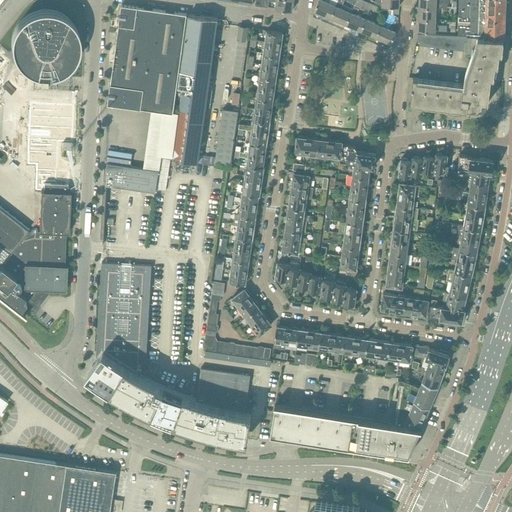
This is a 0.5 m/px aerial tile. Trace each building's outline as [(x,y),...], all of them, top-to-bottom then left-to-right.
[(255,0),(255,5),(263,6),(268,7),(269,1),(276,2),(275,8),(292,11),(293,0),(255,0)] [(318,0),(314,10),(330,17),(334,5),(336,0),(329,0),(328,2),(322,0),(318,0)] [(336,0),(335,5),(330,17),(345,23),(350,12),(351,12),(353,8),(342,3),(343,1),(344,2),(344,0),(336,0)] [(351,12),(350,12),(345,23),(360,30),(365,18),(356,14),(359,8),(368,12),(370,8),(372,3),(363,0),(356,0),(353,8),(351,12)] [(458,21),(457,35),(504,37),(505,23),(505,8),(505,0),(458,0),(459,7),(458,21)] [(187,14),(121,4),(115,54),(180,63),(187,14)] [(419,18),(436,19),(436,7),(419,6),(419,18)] [(11,42),(11,44),(11,46),(12,49),(12,51),(13,53),(13,55),(14,57),(15,59),(17,61),(18,63),(19,65),(21,67),(22,69),(24,70),(26,71),(28,73),(30,74),(32,75),(34,76),(37,77),(38,76),(41,64),(43,65),(44,65),(46,65),(47,65),(49,65),(51,76),(51,77),(54,77),(56,76),(58,75),(60,74),(62,73),(64,72),(66,71),(68,69),(69,68),(71,66),(72,65),(74,63),(75,61),(76,59),(77,57),(78,55),(78,53),(79,51),(79,48),(80,46),(80,44),(80,41),(79,39),(79,37),(79,35),(78,33),(77,30),(76,28),(75,26),(74,24),(73,22),(71,20),(70,19),(68,17),(66,16),(64,14),(62,13),(60,12),(58,11),(56,10),(53,10),(51,9),(49,9),(46,9),(44,9),(42,9),(40,9),(37,10),(35,11),(33,11),(31,12),(29,13),(27,15),(25,16),(23,17),(21,19),(20,21),(18,22),(17,24),(16,26),(15,28),(14,31),(13,33),(12,35),(12,37),(12,39),(11,42)] [(182,94),(173,159),(198,162),(199,154),(206,106),(210,107),(212,89),(208,89),(212,58),(216,56),(213,51),(218,19),(218,18),(189,14),(178,93),(182,94)] [(360,30),(376,36),(381,25),(365,18),(360,30)] [(419,18),(418,30),(435,31),(436,19),(419,18)] [(396,32),(381,25),(376,36),(391,43),(396,32)] [(239,26),(237,39),(246,40),(248,27),(239,26)] [(283,38),(283,35),(282,34),(283,32),(267,30),(265,41),(281,44),(282,39),(283,38)] [(504,37),(457,35),(418,34),(416,41),(419,42),(419,45),(463,50),(463,52),(475,53),(468,74),(466,86),(464,107),(480,109),(480,107),(482,107),(486,104),(486,102),(488,102),(492,72),(495,72),(496,60),(499,60),(500,48),(503,48),(504,37)] [(265,41),(263,52),(279,55),(280,54),(281,53),(281,50),(280,49),(281,44),(265,41)] [(263,52),(262,63),(278,66),(278,61),(280,60),(280,57),(279,56),(279,55),(263,52)] [(108,104),(173,113),(180,63),(115,54),(108,104)] [(0,73),(9,63),(0,56),(0,73)] [(262,63),(260,75),(276,77),(276,76),(277,75),(278,72),(277,71),(278,66),(262,63)] [(260,75),(258,86),(274,88),(275,83),(276,82),(277,80),(276,78),(276,77),(260,75)] [(462,106),(464,107),(466,86),(418,80),(418,78),(413,77),(410,100),(416,101),(415,104),(424,105),(424,102),(428,102),(428,105),(436,106),(437,103),(441,104),(440,107),(449,108),(449,105),(453,105),(453,108),(461,109),(462,106)] [(258,86),(257,97),(273,99),(273,98),(274,97),(275,95),(274,93),(274,88),(258,86)] [(257,97),(255,108),(271,110),(272,105),(273,104),(273,102),(273,101),(273,99),(257,97)] [(0,295),(20,311),(17,314),(43,335),(44,335),(44,336),(45,336),(46,336),(47,336),(48,336),(49,336),(50,336),(51,336),(52,336),(53,336),(54,335),(55,335),(56,334),(57,334),(58,333),(58,332),(59,331),(59,330),(60,329),(60,328),(61,327),(61,326),(63,290),(66,290),(67,265),(64,265),(66,232),(68,232),(70,192),(68,192),(68,185),(69,171),(57,171),(58,141),(72,142),(74,105),(73,105),(53,104),(31,103),(28,164),(38,165),(35,229),(34,229),(32,230),(30,231),(29,232),(27,231),(28,229),(0,207),(0,295)] [(214,165),(223,166),(230,167),(238,111),(222,108),(214,165)] [(255,108),(253,119),(270,122),(270,121),(269,121),(270,120),(271,119),(271,117),(270,116),(271,110),(255,108)] [(252,126),(252,130),(268,133),(269,128),(270,127),(271,124),(270,123),(270,122),(253,119),(252,126)] [(247,130),(246,141),(267,144),(267,142),(268,141),(268,139),(267,138),(268,133),(252,130),(247,130)] [(295,152),(307,154),(308,138),(303,137),(302,136),(300,136),(299,137),(297,136),(295,152)] [(311,154),(318,155),(320,139),(318,139),(317,138),(315,137),(314,138),(308,138),(307,154),(306,160),(310,160),(311,154)] [(318,155),(317,158),(329,159),(329,156),(331,140),(326,140),(325,138),(322,138),(321,139),(320,139),(318,155)] [(337,140),(336,141),(331,140),(329,156),(340,158),(342,144),(342,141),(341,141),(340,140),(337,140)] [(246,141),(244,152),(248,153),(264,155),(265,150),(266,149),(267,146),(266,145),(266,144),(267,144),(246,141)] [(355,146),(342,144),(340,158),(340,162),(345,163),(354,164),(355,164),(357,151),(357,148),(355,146)] [(240,151),(239,156),(248,157),(247,164),(264,166),(263,166),(263,165),(264,164),(265,161),(264,160),(264,155),(248,153),(244,152),(240,151)] [(376,153),(357,151),(355,164),(370,166),(374,167),(376,153)] [(434,169),(445,171),(447,155),(442,154),(441,153),(438,152),(437,153),(436,153),(434,169)] [(433,172),(434,169),(436,153),(435,156),(430,156),(429,154),(427,154),(425,155),(424,155),(424,158),(422,171),(433,172)] [(468,155),(459,154),(457,173),(463,173),(466,171),(469,169),(472,170),(472,169),(490,171),(492,171),(493,159),(468,156),(468,155)] [(422,175),(422,171),(424,158),(419,157),(418,156),(415,156),(414,157),(413,157),(411,173),(422,175)] [(399,170),(399,174),(404,175),(403,183),(409,184),(410,180),(411,173),(413,157),(412,160),(407,159),(406,158),(404,158),(402,159),(401,158),(401,161),(399,170)] [(156,192),(159,170),(144,168),(107,162),(106,184),(156,192)] [(294,163),(293,170),(305,171),(305,167),(306,164),(294,163)] [(245,175),(245,178),(262,180),(263,172),(264,171),(264,169),(264,167),(264,166),(247,164),(245,175)] [(370,166),(355,164),(354,164),(352,175),(368,177),(369,176),(370,175),(370,172),(369,171),(370,166)] [(488,183),(488,181),(490,180),(490,178),(489,176),(490,171),(472,169),(472,170),(469,169),(466,171),(468,171),(467,180),(471,180),(488,183)] [(308,186),(310,175),(294,172),(293,178),(292,179),(292,181),(293,182),(292,184),(308,186)] [(369,182),(369,179),(368,178),(368,177),(352,175),(351,186),(367,188),(368,183),(369,182)] [(261,183),(262,180),(245,178),(243,192),(259,194),(260,193),(261,192),(261,189),(260,188),(261,183)] [(471,180),(469,192),(487,194),(487,189),(489,188),(489,185),(488,184),(488,183),(471,180)] [(403,183),(400,182),(400,184),(398,184),(398,187),(399,188),(398,194),(414,196),(419,196),(420,185),(415,185),(415,184),(413,184),(409,184),(403,183)] [(292,184),(292,185),(291,186),(291,188),(291,189),(291,195),(306,197),(311,198),(313,187),(308,186),(292,184)] [(366,193),(367,188),(351,186),(349,197),(366,200),(366,199),(366,198),(367,197),(367,194),(366,193)] [(486,203),(487,201),(486,199),(487,194),(469,192),(463,191),(462,203),(468,203),(485,206),(485,205),(485,204),(486,203)] [(259,194),(243,192),(241,203),(257,205),(258,200),(259,199),(259,197),(258,195),(259,194)] [(397,204),(397,205),(412,207),(414,196),(398,194),(398,199),(396,200),(396,202),(397,204),(397,205),(397,204)] [(288,203),(289,204),(289,206),(305,208),(306,197),(291,195),(290,200),(289,201),(288,203)] [(366,200),(349,197),(348,208),(364,211),(365,205),(366,204),(367,202),(366,200)] [(241,203),(239,214),(256,216),(255,216),(255,215),(257,214),(257,212),(256,210),(257,205),(241,203)] [(468,203),(466,214),(483,217),(484,212),(486,211),(486,208),(485,207),(485,206),(468,203)] [(395,207),(395,209),(396,210),(395,216),(411,218),(417,219),(418,208),(412,207),(397,205),(396,206),(395,207)] [(289,207),(288,208),(287,211),(288,212),(287,217),(303,219),(307,220),(309,220),(310,216),(304,215),(305,208),(289,206),(289,207)] [(364,215),(364,211),(348,208),(346,221),(363,223),(363,220),(364,219),(365,217),(364,215)] [(254,228),(255,222),(256,221),(256,219),(256,217),(256,216),(239,214),(235,213),(233,224),(238,225),(254,228)] [(466,214),(464,225),(481,229),(482,227),(483,227),(483,224),(482,223),(483,217),(466,214)] [(393,222),(393,224),(394,226),(393,228),(409,230),(409,229),(416,230),(417,219),(411,218),(395,216),(394,221),(393,222)] [(285,223),(285,226),(286,227),(286,228),(301,231),(305,231),(307,220),(303,219),(287,217),(287,222),(285,223)] [(433,227),(432,231),(438,232),(445,233),(446,229),(438,228),(439,221),(435,220),(434,220),(433,227)] [(362,226),(363,223),(346,221),(346,222),(339,221),(338,232),(344,233),(361,235),(362,231),(363,230),(363,227),(362,226)] [(253,232),(254,228),(238,225),(236,236),(252,239),(253,237),(254,236),(254,234),(253,232)] [(482,231),(481,230),(481,229),(464,225),(463,226),(458,225),(457,232),(460,233),(460,236),(461,237),(479,240),(480,235),(481,234),(482,231)] [(301,231),(286,228),(286,229),(284,230),(284,233),(285,234),(284,239),(300,242),(305,242),(307,243),(308,238),(300,237),(301,231)] [(393,235),(392,240),(407,243),(409,230),(393,228),(393,230),(392,231),(392,234),(393,235)] [(361,235),(344,233),(343,244),(360,247),(360,245),(361,244),(361,241),(361,240),(361,235)] [(234,247),(250,250),(251,244),(252,243),(253,241),(252,240),(252,239),(236,236),(234,247)] [(461,237),(459,248),(477,251),(477,250),(478,249),(479,247),(478,245),(479,240),(461,237)] [(282,248),(283,249),(282,251),(284,251),(291,252),(297,253),(303,254),(305,242),(300,242),(284,239),(283,244),(282,245),(282,248)] [(406,254),(407,243),(392,240),(391,245),(390,246),(390,249),(391,250),(390,252),(391,252),(406,254)] [(360,247),(343,244),(341,255),(358,258),(358,253),(360,252),(360,249),(359,248),(359,247),(360,247)] [(250,255),(250,250),(234,247),(233,259),(249,261),(249,259),(250,258),(250,256),(250,255)] [(454,247),(452,258),(456,259),(474,263),(476,258),(477,257),(477,254),(477,253),(477,251),(459,248),(454,247)] [(390,257),(389,263),(404,265),(406,254),(391,252),(391,253),(389,253),(389,256),(390,257)] [(357,263),(358,258),(341,255),(340,267),(346,267),(356,269),(356,268),(358,267),(358,264),(357,263)] [(231,270),(247,272),(248,267),(249,266),(249,263),(248,262),(249,261),(233,259),(231,270)] [(474,270),(473,268),(474,263),(456,259),(454,270),(472,274),(472,273),(473,272),(474,270)] [(196,430),(210,434),(223,437),(238,440),(241,440),(247,441),(248,440),(252,412),(245,411),(250,374),(201,367),(196,397),(179,390),(162,383),(145,375),(152,265),(131,264),(123,263),(102,262),(101,271),(101,272),(96,352),(96,360),(86,374),(94,381),(110,391),(126,400),(143,409),(158,417),(175,423),(192,428),(196,430)] [(278,262),(275,278),(277,278),(277,279),(280,280),(281,279),(286,279),(286,282),(289,264),(278,262)] [(403,276),(404,265),(389,263),(389,268),(387,269),(387,271),(388,273),(388,274),(403,276)] [(289,264),(286,282),(287,282),(288,283),(291,284),(292,283),(297,283),(297,286),(300,268),(289,267),(289,264)] [(356,269),(346,267),(345,272),(345,274),(356,275),(357,269),(356,269)] [(300,268),(297,286),(298,286),(299,287),(302,288),(303,287),(308,287),(308,290),(311,272),(300,270),(300,268)] [(472,275),(472,274),(454,270),(449,269),(446,280),(451,281),(469,285),(470,280),(471,280),(472,277),(471,276),(471,275),(472,275)] [(229,281),(245,283),(245,282),(247,281),(247,278),(246,277),(247,272),(231,270),(229,281)] [(311,272),(308,290),(309,290),(310,291),(313,292),(314,291),(319,291),(322,276),(311,274),(311,272)] [(324,279),(321,295),(322,295),(323,296),(326,297),(327,296),(332,296),(332,299),(335,280),(336,274),(331,273),(331,276),(324,275),(324,279)] [(386,285),(392,286),(398,287),(401,287),(403,276),(388,274),(388,275),(386,276),(386,278),(387,280),(386,285)] [(346,282),(335,280),(332,299),(333,299),(334,300),(337,301),(338,300),(343,300),(343,303),(346,282)] [(224,289),(225,283),(213,281),(212,288),(224,289)] [(451,281),(448,292),(466,297),(466,296),(467,295),(468,292),(467,291),(469,285),(451,281)] [(343,303),(344,303),(345,304),(347,305),(349,304),(354,304),(357,289),(346,287),(346,282),(343,303)] [(224,289),(212,288),(211,294),(221,295),(223,296),(224,289)] [(243,289),(231,298),(238,307),(251,297),(248,293),(249,291),(247,289),(243,289)] [(465,298),(466,297),(448,292),(446,304),(463,308),(464,303),(466,302),(466,300),(465,298)] [(395,294),(384,293),(381,308),(383,309),(384,310),(386,310),(387,309),(392,310),(395,294)] [(401,313),(403,312),(404,312),(406,296),(395,294),(392,310),(398,311),(399,312),(401,313)] [(417,298),(406,296),(404,312),(405,312),(406,313),(408,314),(410,313),(415,313),(417,298)] [(251,297),(238,307),(244,316),(258,306),(258,305),(258,304),(256,301),(255,301),(251,297)] [(424,316),(425,315),(426,315),(428,299),(417,298),(415,313),(420,314),(421,315),(424,316)] [(428,315),(444,318),(446,304),(440,303),(440,299),(437,299),(431,298),(428,315)] [(464,311),(465,308),(463,308),(446,304),(444,318),(453,319),(452,322),(464,323),(467,312),(464,311)] [(258,306),(244,316),(251,326),(265,315),(262,311),(262,309),(260,307),(259,307),(258,306)] [(265,315),(251,326),(258,335),(271,325),(271,323),(271,321),(270,319),(268,319),(265,315)] [(285,349),(285,343),(288,327),(283,326),(282,325),(280,325),(278,326),(277,325),(273,347),(285,349)] [(239,326),(235,329),(239,335),(243,332),(239,326)] [(286,343),(285,348),(296,349),(297,344),(299,328),(299,329),(298,328),(297,327),(295,327),(293,328),(288,327),(286,343)] [(301,328),(299,328),(297,344),(308,346),(310,330),(305,329),(304,328),(302,328),(301,328)] [(316,331),(310,330),(308,346),(319,348),(321,331),(320,331),(319,330),(317,330),(316,331)] [(322,332),(321,331),(319,348),(330,349),(332,334),(327,333),(326,331),(324,331),(323,332),(322,332)] [(330,349),(342,351),(345,335),(342,335),(341,334),(339,333),(338,334),(332,334),(330,349)] [(205,334),(203,350),(215,351),(217,341),(215,335),(205,334)] [(347,336),(345,335),(342,351),(354,353),(356,337),(351,336),(350,335),(348,335),(347,336)] [(363,337),(362,338),(356,337),(354,353),(365,354),(368,338),(368,339),(366,338),(366,337),(363,337)] [(369,338),(368,338),(365,354),(377,356),(379,340),(374,339),(373,338),(371,337),(369,338)] [(377,356),(376,360),(387,362),(388,358),(390,342),(389,341),(388,340),(386,340),(384,341),(379,340),(377,356)] [(390,342),(388,358),(395,359),(394,365),(398,366),(401,344),(396,343),(395,342),(393,341),(391,342),(390,342)] [(401,344),(398,366),(399,366),(400,359),(410,361),(413,345),(411,345),(410,344),(408,343),(407,344),(401,344)] [(415,345),(414,355),(420,356),(422,346),(415,345)] [(256,347),(255,357),(262,358),(263,347),(258,346),(258,347),(256,347)] [(429,347),(422,346),(420,356),(426,357),(429,358),(432,349),(429,348),(429,347)] [(262,358),(268,359),(269,359),(271,348),(263,347),(262,358)] [(439,351),(432,349),(429,358),(428,360),(445,365),(446,363),(447,363),(448,362),(450,357),(448,356),(449,354),(447,354),(447,352),(440,350),(439,350),(439,351)] [(294,354),(293,359),(292,362),(305,364),(307,353),(305,352),(305,353),(300,352),(300,355),(294,354)] [(316,354),(307,353),(305,364),(315,365),(316,354)] [(442,374),(444,370),(445,369),(446,367),(445,365),(428,360),(425,368),(442,374)] [(422,380),(422,381),(438,386),(439,385),(440,384),(441,382),(440,380),(442,374),(425,368),(422,380)] [(273,419),(271,433),(321,441),(409,455),(421,427),(422,427),(421,427),(429,407),(430,408),(430,407),(437,390),(438,387),(439,387),(438,386),(422,381),(422,382),(420,387),(404,380),(398,379),(395,397),(398,398),(394,422),(275,404),(275,405),(273,419)] [(108,511),(115,471),(65,463),(0,453),(0,511),(106,511),(107,511),(108,511)] [(365,511),(366,509),(359,508),(357,507),(316,501),(315,502),(313,511),(365,511)]
